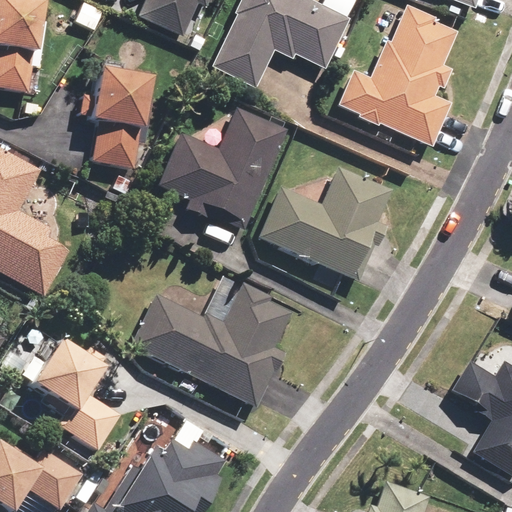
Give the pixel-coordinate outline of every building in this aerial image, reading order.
[(0,0),(0,90),(27,93),(29,53),(36,53),(39,1),(20,0),(0,0)] [(139,0),(134,12),(183,33),(195,5),(203,8),(206,0),(139,0)] [(321,0),(318,7),(303,0),(241,0),(210,69),(253,89),(271,52),(289,60),(291,55),(323,70),(355,0),(321,0)] [(448,0),(472,8),(474,0),(448,0)] [(387,43),(382,41),(366,80),(350,73),(336,108),(431,146),(448,104),(431,98),(434,90),(441,92),(450,69),(441,66),(454,34),(432,26),(434,19),(401,7),(387,43)] [(143,131),(150,76),(96,69),(92,98),(76,96),(73,118),(89,120),(89,123),(94,123),(89,166),(131,171),(136,130),(143,131)] [(178,131),(153,189),(184,203),(181,211),(205,221),(207,217),(239,231),(284,129),(233,106),(215,147),(178,131)] [(0,272),(41,295),(65,250),(44,239),(48,231),(15,213),(40,168),(0,146),(0,272)] [(254,243),(352,283),(366,248),(375,252),(386,225),(375,220),(387,191),(334,169),(318,207),(276,189),(254,243)] [(238,284),(218,323),(207,317),(205,320),(156,295),(130,346),(252,409),(272,371),(276,373),(286,354),(274,348),(290,316),(267,304),(269,300),(238,284)] [(59,416),(53,427),(95,453),(118,416),(87,396),(104,369),(58,341),(43,365),(31,358),(18,379),(42,395),(37,403),(59,416)] [(511,364),(511,367),(499,360),(491,375),(465,361),(449,393),(488,414),(468,451),(511,474),(511,364)] [(151,449),(136,472),(130,468),(103,510),(91,503),(85,511),(203,511),(222,483),(213,478),(222,464),(194,445),(201,434),(181,421),(159,454),(151,449)] [(30,464),(0,445),(0,505),(10,511),(11,511),(23,494),(52,511),(56,511),(79,474),(38,449),(30,464)] [(364,505),(361,511),(418,511),(424,498),(381,482),(372,508),(364,505)]
